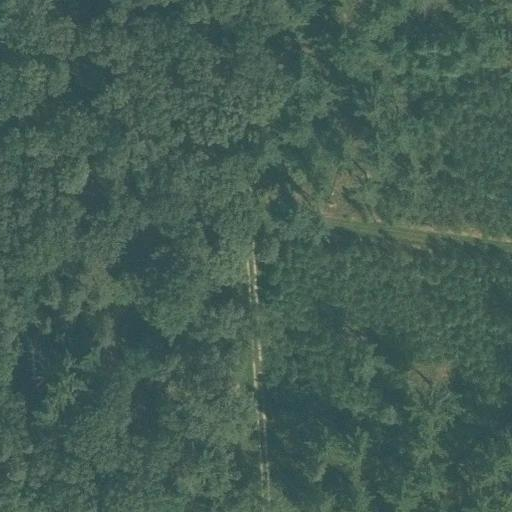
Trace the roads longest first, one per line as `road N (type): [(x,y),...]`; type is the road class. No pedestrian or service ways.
road 1 (track): [(264,511),(241,84),(275,0)]
road 2 (track): [(246,215),(511,249)]
road 3 (track): [(32,0),(0,146)]
